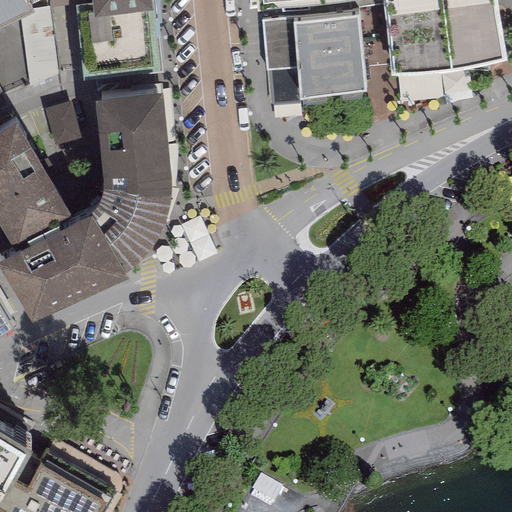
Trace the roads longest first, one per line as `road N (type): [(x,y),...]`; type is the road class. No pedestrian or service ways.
road 1 (residential): [(511,109),(357,173),(238,249)]
road 2 (residential): [(288,295),(431,180),(511,130)]
road 3 (residential): [(238,249),(175,283),(109,301),(0,351)]
road 4 (residential): [(208,0),(238,249)]
road 5 (residential): [(180,439),(201,325),(238,249)]
road 6 (residential): [(0,382),(160,481)]
road 7 (residential): [(180,439),(288,295)]
